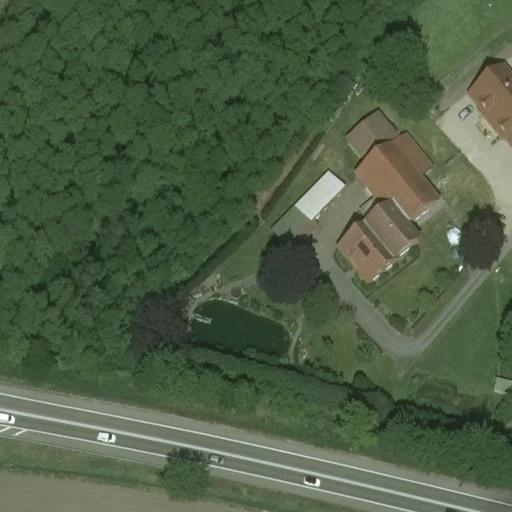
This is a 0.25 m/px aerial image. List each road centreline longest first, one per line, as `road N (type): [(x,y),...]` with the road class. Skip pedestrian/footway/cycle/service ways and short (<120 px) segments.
road 1 (trunk): [(497,511),(0,400)]
road 2 (trunk): [(0,419),(410,511)]
